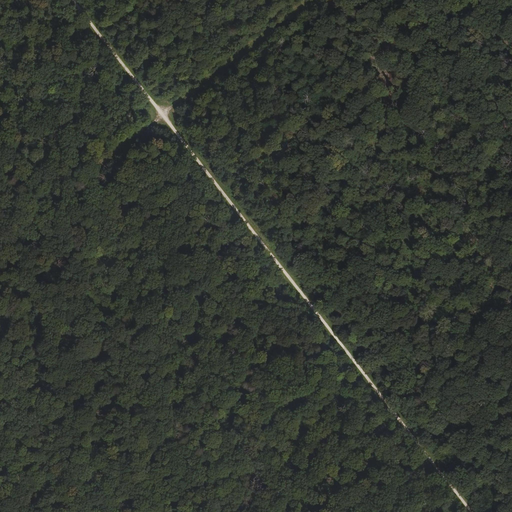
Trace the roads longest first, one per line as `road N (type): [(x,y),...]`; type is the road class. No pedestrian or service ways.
road 1 (track): [(72,0),(471,511)]
road 2 (track): [(307,0),(0,243)]
road 3 (track): [(295,511),(402,422),(511,361)]
